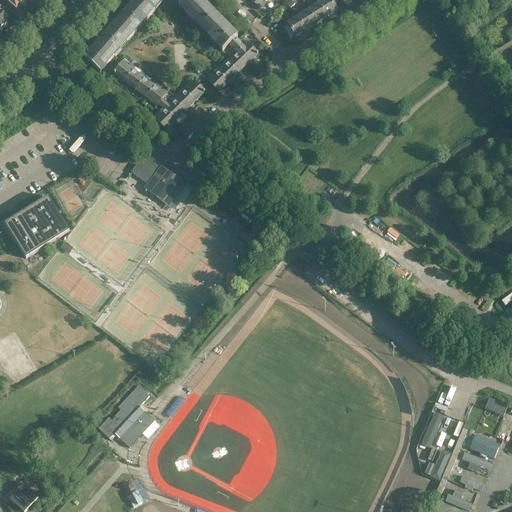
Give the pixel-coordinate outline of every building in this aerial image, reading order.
[(3,0),(16,10),(18,7),(20,8),(27,1),(25,0),(3,0)] [(161,4),(156,0),(136,0),(125,13),(140,27),(161,4)] [(183,0),(184,1),(178,7),(200,30),(215,15),(201,0),(183,0)] [(329,0),(324,0),(318,4),(326,18),(337,11),(333,5),(329,0)] [(277,4),(272,9),(276,13),(281,8),(277,4)] [(318,4),(307,11),(316,25),(326,18),(318,4)] [(0,28),(1,30),(7,23),(5,22),(8,19),(0,11),(0,28)] [(307,11),(297,17),(305,31),(316,25),(307,11)] [(119,51),(140,27),(125,13),(104,37),(119,51)] [(215,15),(200,30),(222,52),(237,37),(215,15)] [(305,31),(297,17),(286,24),(295,38),(305,31)] [(119,51),(104,37),(84,60),(99,74),(119,51)] [(251,60),(258,54),(248,44),(242,49),(235,42),(230,47),(237,53),(246,62),(250,58),(251,60)] [(242,69),(248,64),(246,62),(237,53),(232,59),(230,56),(225,60),(227,63),(236,71),(240,68),(242,69)] [(113,74),(125,82),(133,71),(135,69),(130,65),(128,67),(122,62),(113,74)] [(216,69),(218,72),(226,81),(231,77),(232,78),(238,73),(236,71),(227,63),(222,68),(220,65),(216,69)] [(133,71),(125,82),(135,90),(144,79),(145,77),(141,73),(139,75),(133,71)] [(228,82),(226,81),(218,72),(213,77),(210,75),(206,79),(217,90),(221,86),(222,88),(228,82)] [(144,79),(135,90),(146,98),(155,87),(156,85),(151,81),(150,83),(144,79)] [(183,89),(185,91),(193,100),(197,96),(199,98),(205,92),(195,82),(189,87),(187,85),(183,89)] [(155,87),(146,98),(157,106),(158,105),(162,107),(166,102),(162,99),(167,93),(162,89),(161,91),(155,87)] [(173,99),(175,100),(184,109),(188,106),(189,107),(195,102),(193,100),(185,91),(179,97),(177,95),(173,99)] [(166,102),(162,107),(165,110),(174,119),(178,115),(179,117),(185,111),(184,109),(175,100),(170,105),(166,102)] [(176,121),(174,119),(165,110),(160,115),(159,113),(153,118),(166,131),(176,121)] [(36,121),(43,132),(52,125),(46,115),(36,121)] [(11,136),(17,147),(28,141),(22,130),(11,136)] [(42,139),(48,149),(59,142),(53,132),(42,139)] [(22,165),(33,159),(27,149),(16,155),(22,165)] [(162,168),(147,157),(141,164),(139,162),(135,168),(131,173),(151,188),(150,189),(176,210),(189,192),(160,170),(162,168)] [(48,198),(14,219),(4,225),(26,259),(69,232),(48,198)] [(210,214),(227,227),(231,221),(214,209),(210,214)] [(108,419),(98,430),(109,440),(114,434),(119,440),(130,449),(155,422),(144,413),(145,412),(139,408),(149,398),(138,387),(118,409),(121,411),(111,421),(111,422),(108,419)] [(489,400),(485,410),(503,417),(507,407),(489,400)] [(440,483),(465,424),(451,418),(433,410),(417,453),(422,475),(440,483)] [(436,493),(433,500),(438,502),(441,496),(448,480),(452,468),(468,431),(463,429),(440,483),(436,493)] [(469,449),(494,460),(501,445),(476,434),(469,449)] [(490,472),(493,465),(465,452),(462,459),(470,462),(467,468),(478,473),(480,468),(490,472)] [(463,475),(460,483),(481,492),(484,484),(463,475)] [(129,485),(134,495),(131,496),(136,505),(149,498),(140,480),(129,485)] [(25,511),(38,499),(21,483),(7,498),(21,511),(25,511)] [(453,496),(449,494),(446,501),(471,510),(474,504),(461,499),(464,493),(455,489),(453,496)]
